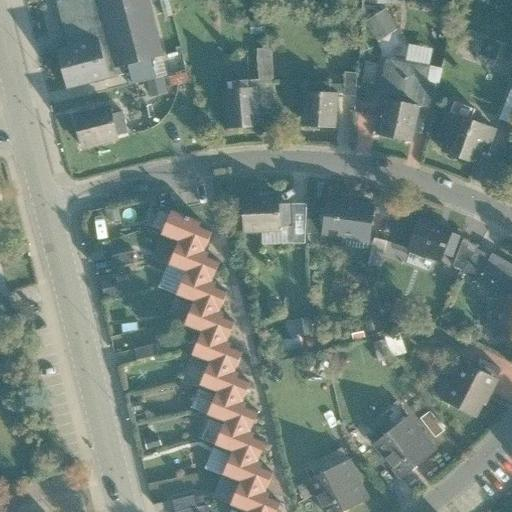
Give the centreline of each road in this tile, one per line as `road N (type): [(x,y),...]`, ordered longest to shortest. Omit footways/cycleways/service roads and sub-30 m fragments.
road 1 (residential): [(47,205),(204,166),(281,160),(394,174),(511,220)]
road 2 (residential): [(47,205),(124,511)]
road 3 (residential): [(511,430),(422,511)]
